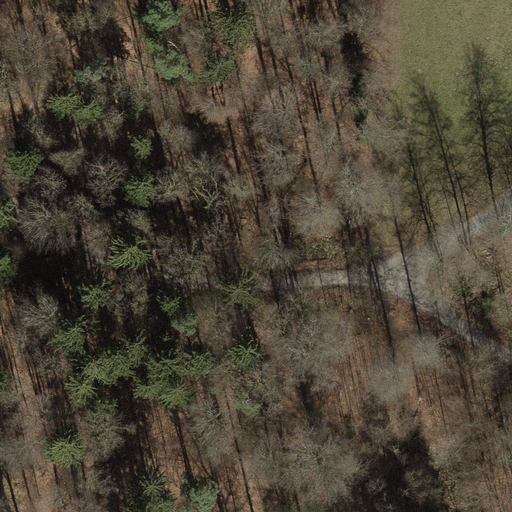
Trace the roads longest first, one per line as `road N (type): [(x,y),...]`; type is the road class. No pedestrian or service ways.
road 1 (track): [(511,357),(373,279),(177,276),(70,243),(0,194)]
road 2 (track): [(353,0),(373,279)]
road 3 (track): [(511,198),(373,279)]
